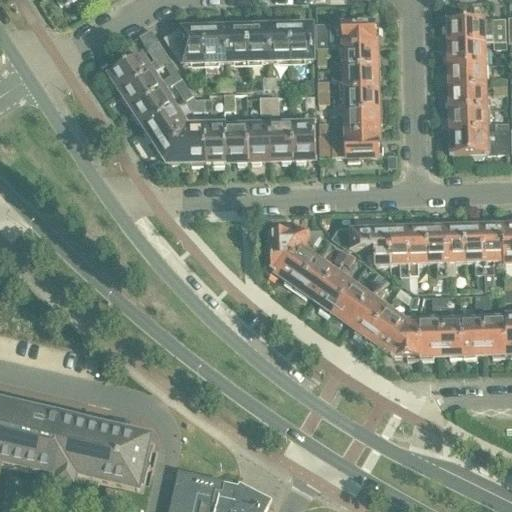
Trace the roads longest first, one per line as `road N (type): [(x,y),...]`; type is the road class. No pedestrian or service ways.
road 1 (secondary): [(0,185),(182,355),(301,441),(420,511)]
road 2 (secondary): [(425,471),(271,375),(196,308),(108,202)]
road 3 (residential): [(412,195),(108,202)]
road 4 (residential): [(412,195),(408,0)]
road 5 (residential): [(29,79),(160,0)]
road 6 (secondary): [(108,202),(29,79)]
road 7 (residential): [(425,471),(435,413),(511,404)]
